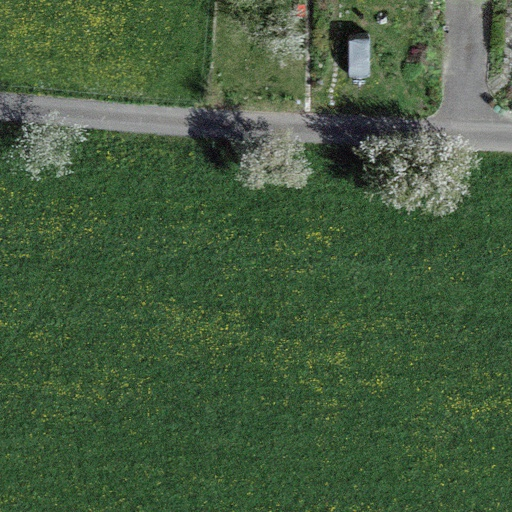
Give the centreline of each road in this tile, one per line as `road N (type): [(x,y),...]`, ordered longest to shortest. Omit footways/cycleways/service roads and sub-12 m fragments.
road 1 (residential): [(511,140),(176,122)]
road 2 (residential): [(0,108),(176,122)]
